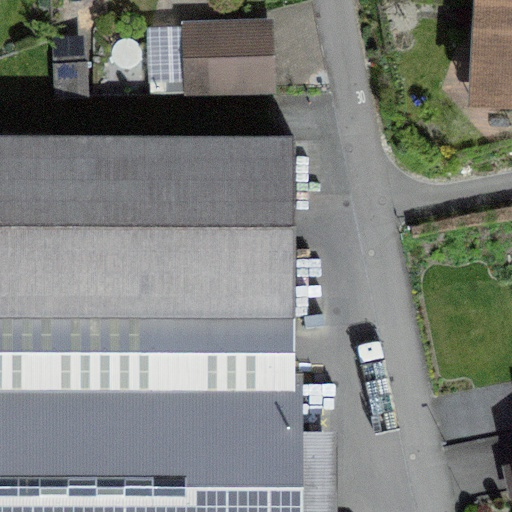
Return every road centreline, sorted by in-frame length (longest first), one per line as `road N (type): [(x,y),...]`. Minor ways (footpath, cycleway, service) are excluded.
road 1 (residential): [(373,203),(432,511)]
road 2 (residential): [(338,0),(373,203)]
road 3 (residential): [(373,203),(511,202)]
